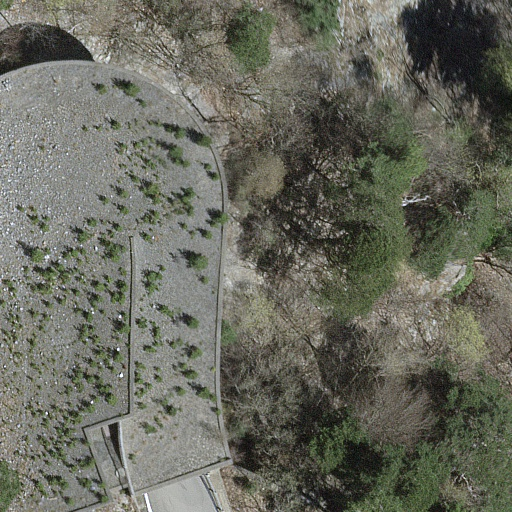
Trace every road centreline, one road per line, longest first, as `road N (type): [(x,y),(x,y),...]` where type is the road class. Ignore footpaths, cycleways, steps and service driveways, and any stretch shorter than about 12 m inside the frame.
road 1 (unclassified): [(189,511),(158,408),(150,231),(137,189),(111,157),(68,149),(23,157),(0,189)]
road 2 (unclassified): [(0,236),(58,511)]
